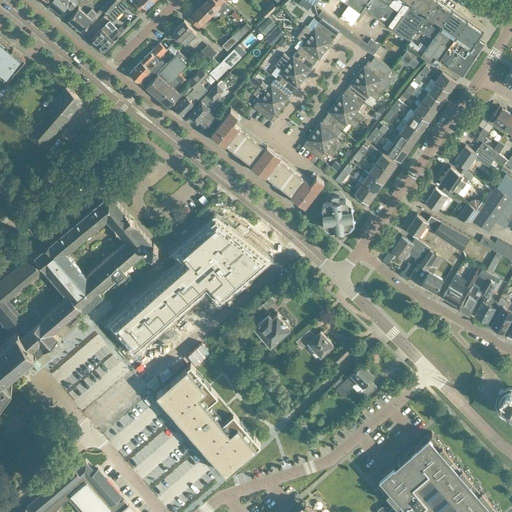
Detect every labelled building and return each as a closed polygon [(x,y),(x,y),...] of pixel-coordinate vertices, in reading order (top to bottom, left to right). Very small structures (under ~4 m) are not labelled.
[(71,0),(51,0),(49,3),(61,13),(71,0)] [(107,0),(101,8),(108,13),(118,0),(107,0)] [(114,19),(128,6),(123,0),(109,14),(114,19)] [(142,11),(153,0),(132,0),(132,1),(142,11)] [(229,4),(226,1),(225,1),(223,0),(206,0),(202,4),(212,14),(215,17),(229,4)] [(364,7),(368,0),(342,0),(345,1),(345,2),(346,1),(349,4),(347,7),(344,5),(341,10),(343,12),(340,16),(351,24),(364,7)] [(389,4),(392,0),(368,0),(364,7),(379,18),(388,4),(389,4)] [(394,29),(413,0),(392,0),(389,4),(398,11),(388,25),(394,29)] [(418,27),(436,0),(413,0),(394,29),(409,40),(418,27)] [(432,38),(452,10),(452,9),(452,10),(438,0),(436,0),(418,27),(432,38)] [(262,12),(266,17),(277,7),(272,2),(262,12)] [(203,23),(212,14),(202,4),(189,17),(199,28),(203,23)] [(82,30),(96,14),(90,9),(86,14),(78,7),(69,18),(72,21),(71,22),(74,24),(76,24),(82,30)] [(239,7),(236,11),(242,17),(246,13),(239,7)] [(318,15),(322,18),(326,21),(330,17),(321,10),(318,15)] [(441,59),(467,21),(467,20),(452,10),(432,38),(424,50),(420,55),(431,63),(435,57),(439,60),(440,60),(439,59),(440,58),(441,59)] [(273,27),(280,21),(276,17),(269,23),(273,27)] [(326,21),(322,18),(319,21),(314,17),(307,26),(306,24),(301,30),(326,49),(333,40),(332,40),(339,30),(326,21)] [(348,29),(330,17),(326,21),(339,30),(345,34),(348,29)] [(185,36),(189,41),(197,33),(184,20),(173,30),(181,39),(185,36)] [(462,75),(484,42),(478,38),(483,31),(482,31),(467,21),(441,59),(449,64),(448,65),(462,75)] [(232,35),(237,40),(251,27),(246,23),(233,35),(232,35)] [(102,28),(101,27),(91,38),(97,44),(97,46),(100,49),(101,49),(103,50),(113,40),(113,39),(120,32),(116,28),(112,32),(106,25),(102,28)] [(254,29),(247,37),(253,43),(261,35),(254,29)] [(365,41),(348,29),(345,34),(362,46),(365,41)] [(318,59),(326,49),(301,30),(296,36),(300,39),(295,46),(298,49),(297,50),(314,63),(318,58),(318,59)] [(227,49),(237,40),(232,35),(223,44),(227,49)] [(13,48),(12,48),(11,50),(7,47),(9,45),(0,37),(0,74),(7,81),(26,59),(13,48)] [(373,54),(380,45),(370,38),(367,42),(365,41),(362,46),(373,54)] [(210,44),(216,50),(220,45),(214,40),(210,44)] [(411,40),(407,45),(420,55),(424,50),(411,40)] [(158,59),(157,58),(167,49),(160,42),(141,60),(130,72),(145,85),(156,73),(163,64),(158,59)] [(168,48),(175,55),(179,51),(172,43),(168,48)] [(210,72),(217,79),(229,66),(230,67),(246,51),(238,44),(219,62),(210,72)] [(387,50),(380,45),(373,54),(376,57),(380,59),(387,50)] [(179,74),(182,70),(191,61),(180,50),(179,51),(175,55),(168,62),(166,61),(163,64),(156,73),(157,74),(146,86),(160,98),(171,85),(179,74)] [(310,68),(314,63),(297,50),(291,58),(284,53),(279,58),(304,77),(311,68),(310,68)] [(402,54),(405,62),(412,58),(409,51),(402,54)] [(175,106),(200,82),(210,72),(219,62),(213,56),(187,80),(190,82),(182,91),(180,92),(171,103),(175,106)] [(364,65),(357,74),(382,93),(391,81),(391,76),(388,74),(392,68),(380,59),(376,57),(372,62),(369,60),(365,65),(364,65)] [(297,87),(304,77),(279,58),(275,64),(281,70),(275,78),(292,91),(296,86),(297,87)] [(425,65),(421,71),(425,74),(425,73),(426,74),(430,69),(425,65)] [(171,103),(180,92),(176,89),(186,78),(182,75),(185,72),(182,70),(179,74),(171,85),(160,98),(169,106),(171,103)] [(442,70),(435,81),(449,91),(457,81),(442,70)] [(418,83),(425,74),(421,71),(416,76),(413,80),(418,83)] [(382,93),(357,74),(350,83),(351,84),(347,88),(364,102),(370,93),(377,99),(382,93)] [(288,96),(292,91),(275,78),(269,86),(262,81),(257,87),(282,106),(289,96),(288,96)] [(201,100),(189,114),(190,115),(190,117),(192,119),(194,119),(197,122),(199,119),(207,125),(215,116),(208,109),(210,107),(206,104),(211,99),(213,100),(224,90),(227,87),(220,80),(217,83),(201,99),(201,100)] [(415,88),(418,83),(413,80),(410,84),(406,89),(411,93),(415,88)] [(442,101),(449,91),(435,81),(428,90),(428,91),(442,101)] [(208,89),(200,82),(175,106),(182,114),(195,103),(194,102),(208,89)] [(66,86),(27,133),(43,148),(64,124),(63,123),(83,100),(66,86)] [(275,115),(282,106),(257,87),(253,92),(259,98),(253,106),(270,119),(274,114),(275,115)] [(435,111),(442,101),(428,91),(428,90),(424,87),(417,97),(421,100),(435,111)] [(364,102),(347,88),(343,93),(342,93),(335,102),(360,121),(364,115),(358,110),(364,102)] [(406,99),(411,93),(406,89),(401,95),(406,99)] [(428,121),(435,111),(421,100),(414,110),(428,121)] [(360,121),(335,102),(328,111),(329,112),(325,117),(342,130),(348,122),(355,127),(360,121)] [(395,103),(390,108),(396,112),(400,107),(395,103)] [(502,126),(511,113),(502,106),(501,107),(498,105),(490,117),(493,119),(493,120),(496,121),(493,125),(500,129),(503,126),(502,126)] [(212,132),(252,162),(251,163),(259,169),(265,174),(266,173),(306,204),(324,180),(314,172),(310,177),(308,179),(278,156),(280,154),(281,154),(274,149),(267,143),(267,144),(266,146),(236,123),(237,121),(241,116),(231,108),(212,132)] [(391,118),(396,112),(390,108),(383,118),(388,121),(391,118)] [(421,131),(428,121),(414,110),(407,120),(421,131)] [(511,133),(511,112),(511,113),(502,126),(503,126),(507,129),(499,140),(504,144),(510,136),(511,133)] [(342,130),(325,117),(321,121),(313,130),(338,149),(343,143),(336,138),(342,130)] [(415,141),(421,131),(407,120),(400,130),(415,141)] [(376,127),(384,134),(388,128),(383,124),(379,129),(376,127)] [(376,143),(384,134),(376,127),(368,137),(376,143)] [(483,140),(489,131),(483,128),(483,127),(477,137),(482,140),(483,140)] [(338,149),(313,130),(306,139),(307,140),(303,145),(320,158),(327,150),(333,155),(338,149)] [(407,151),(415,141),(400,130),(393,140),(407,151)] [(401,160),(407,151),(393,140),(386,150),(401,160)] [(483,140),(482,140),(478,146),(495,157),(498,152),(483,140)] [(489,166),(495,157),(478,146),(475,151),(465,144),(455,159),(467,167),(475,156),(483,161),(489,166)] [(362,145),(358,150),(364,155),(368,149),(362,145)] [(359,160),(364,155),(358,150),(354,156),(359,160)] [(382,152),(375,162),(389,173),(397,162),(382,152)] [(495,158),(504,165),(506,163),(508,159),(499,152),(495,158)] [(382,183),(389,173),(375,162),(368,172),(382,183)] [(347,164),(343,169),(348,173),(353,168),(347,164)] [(440,180),(458,192),(466,181),(468,182),(474,175),(463,168),(460,172),(450,165),(440,180)] [(344,179),(348,173),(343,169),(335,179),(340,183),(344,179)] [(375,193),(382,183),(368,172),(361,183),(375,193)] [(509,203),(511,204),(511,178),(506,174),(496,187),(485,201),(479,210),(473,220),(489,231),(496,222),(502,213),(506,208),(509,203)] [(369,203),(375,193),(361,183),(354,192),(369,203)] [(425,201),(437,209),(447,194),(457,201),(460,197),(449,189),(446,193),(436,186),(425,201)] [(346,198),(342,199),(342,197),(341,195),(340,194),(341,191),(340,191),(339,190),(337,190),(336,190),(334,190),(333,190),(331,191),(330,192),(329,193),(328,194),(328,195),(327,196),(327,198),(327,199),(327,201),(322,206),(325,225),(330,230),(349,227),(354,222),(351,203),(346,198)] [(98,290),(116,275),(118,278),(127,271),(124,268),(147,248),(152,254),(158,248),(154,242),(153,243),(110,192),(34,256),(36,258),(32,260),(29,257),(0,280),(0,321),(6,329),(10,325),(16,332),(9,338),(9,337),(7,338),(6,336),(0,341),(0,398),(10,390),(11,391),(12,390),(12,389),(13,388),(11,386),(10,385),(11,385),(6,379),(12,374),(12,375),(14,374),(13,373),(19,368),(20,369),(21,368),(21,367),(25,363),(33,373),(58,352),(59,353),(58,352),(65,346),(62,343),(63,342),(63,341),(62,342),(58,337),(53,331),(58,326),(59,327),(59,326),(59,325),(63,321),(64,322),(65,322),(64,321),(69,316),(70,317),(71,317),(70,316),(75,312),(76,312),(75,311),(80,307),(81,307),(85,311),(103,295),(98,290)] [(479,210),(476,208),(468,202),(457,217),(472,221),(473,220),(479,210)] [(511,212),(506,208),(502,213),(507,217),(511,220),(511,219),(511,212)] [(418,236),(426,225),(434,231),(442,220),(431,214),(427,220),(417,213),(407,227),(418,236)] [(507,217),(502,213),(496,222),(501,225),(507,217)] [(121,313),(111,322),(134,348),(135,347),(133,344),(138,340),(140,343),(146,338),(147,337),(144,334),(146,333),(149,330),(152,333),(157,328),(158,327),(156,324),(157,323),(161,320),(163,323),(169,318),(170,317),(167,314),(170,312),(172,310),(175,313),(180,308),(181,307),(179,304),(182,302),(184,300),(186,303),(192,298),(193,297),(190,295),(195,291),(195,290),(198,293),(203,288),(207,286),(219,300),(220,299),(217,296),(227,287),(230,291),(236,285),(234,281),(243,273),(246,276),(252,271),(253,270),(250,267),(260,259),(262,262),(265,260),(267,258),(264,256),(244,239),(238,235),(216,217),(215,218),(210,222),(210,223),(212,226),(203,234),(200,231),(194,236),(193,237),(196,240),(192,243),(188,246),(186,243),(184,245),(178,250),(177,251),(184,259),(180,262),(181,263),(185,259),(187,262),(123,317),(121,315),(124,311),(123,311),(121,313)] [(511,220),(507,217),(501,225),(505,229),(511,220)] [(471,237),(442,220),(434,231),(462,250),(471,237)] [(436,242),(440,238),(433,232),(430,237),(436,242)] [(410,247),(424,256),(430,248),(431,248),(415,237),(412,241),(402,234),(391,249),(398,253),(397,254),(399,255),(400,255),(403,257),(410,247)] [(494,242),(482,235),(479,242),(490,248),(494,242)] [(501,241),(496,238),(494,242),(490,248),(495,251),(501,241)] [(507,244),(501,241),(495,251),(497,252),(501,254),(507,244)] [(511,247),(507,244),(501,254),(506,257),(511,247)] [(430,248),(424,256),(419,264),(429,271),(422,282),(435,290),(443,278),(434,272),(437,267),(430,263),(436,252),(430,248)] [(449,285),(443,295),(456,303),(462,292),(461,292),(465,285),(464,285),(465,283),(471,286),(473,283),(478,273),(481,267),(475,264),(467,279),(456,273),(453,279),(449,285)] [(489,264),(486,270),(492,273),(495,268),(489,264)] [(481,267),(478,273),(489,279),(492,273),(486,270),(481,267)] [(483,300),(475,313),(487,320),(489,318),(498,301),(490,297),(500,278),(492,273),(489,279),(487,281),(488,281),(483,290),(482,292),(486,295),(484,300),(483,300)] [(471,286),(459,307),(463,309),(463,310),(467,312),(467,313),(469,314),(480,296),(476,293),(480,286),(473,283),(471,286)] [(271,296),(256,309),(258,311),(260,313),(251,321),(254,325),(255,324),(271,343),(290,326),(277,312),(273,316),(266,309),(275,301),(272,297),(272,296),(271,296)] [(511,309),(508,307),(511,302),(501,296),(489,318),(493,320),(492,324),(493,325),(492,326),(498,330),(499,328),(503,330),(511,316),(511,309)] [(321,355),(333,344),(321,330),(315,335),(309,328),(296,340),(302,348),(309,342),(321,355)] [(338,362),(350,351),(345,345),(333,356),(338,362)] [(191,362),(157,392),(175,413),(173,415),(179,421),(180,419),(226,473),(237,463),(235,461),(239,458),(241,460),(261,443),(254,435),(251,437),(245,430),(248,428),(204,377),(201,380),(195,373),(198,371),(191,362)] [(340,377),(332,385),(335,388),(343,396),(350,390),(349,389),(358,380),(365,388),(363,390),(368,395),(377,386),(370,379),(374,375),(362,363),(344,380),(340,377)] [(508,392),(507,392),(506,393),(505,394),(504,394),(504,395),(503,396),(502,397),(502,398),(502,400),(502,401),(502,403),(502,404),(503,405),(504,406),(504,407),(505,408),(507,409),(508,410),(509,410),(511,410),(511,391),(510,391),(508,392)] [(390,504),(389,505),(388,505),(387,505),(384,505),(383,505),(382,505),(381,506),(380,506),(379,507),(378,508),(377,509),(377,510),(376,511),(404,511),(405,511),(501,511),(502,511),(432,432),(401,459),(399,457),(398,457),(402,462),(397,467),(394,464),(377,479),(397,502),(392,506),(390,504)] [(77,470),(73,466),(19,511),(136,511),(129,504),(123,498),(120,501),(118,499),(122,496),(98,468),(94,471),(86,462),(77,470)]
